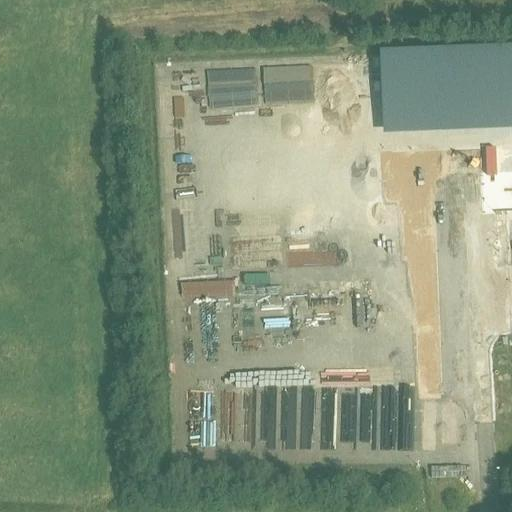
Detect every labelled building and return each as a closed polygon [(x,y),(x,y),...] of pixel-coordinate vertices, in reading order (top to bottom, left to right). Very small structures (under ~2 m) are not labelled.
[(326,119),(326,132),(365,131),(363,66),(262,69),(264,122),(326,119)] [(182,83),(155,85),(159,142),(163,141),(166,193),(181,192),(178,137),(186,137),(182,83)] [(412,153),(392,152),(391,198),(412,199),(412,153)] [(423,218),(415,227),(436,245),(444,236),(423,218)] [(231,279),(337,275),(337,258),(282,260),(281,231),(229,233),(231,279)]
